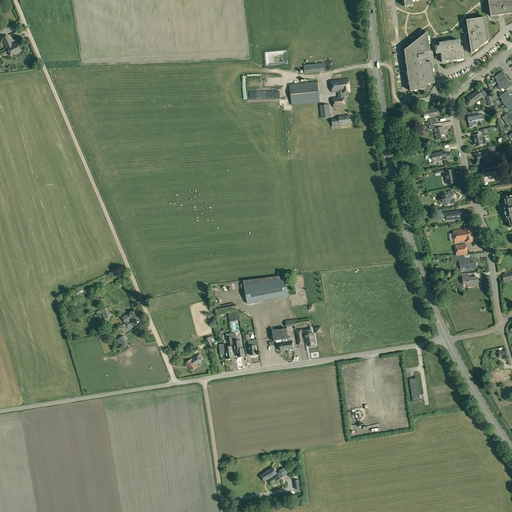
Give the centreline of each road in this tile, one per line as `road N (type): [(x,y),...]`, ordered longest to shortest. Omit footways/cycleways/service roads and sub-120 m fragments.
road 1 (track): [(176,382),(19,0)]
road 2 (primary): [(446,339),(403,226),(369,0)]
road 3 (unclassified): [(202,378),(446,339)]
road 4 (residential): [(502,326),(452,100)]
road 5 (unclassified): [(202,378),(0,411)]
road 6 (track): [(225,511),(202,378)]
road 7 (primary): [(511,449),(446,339)]
